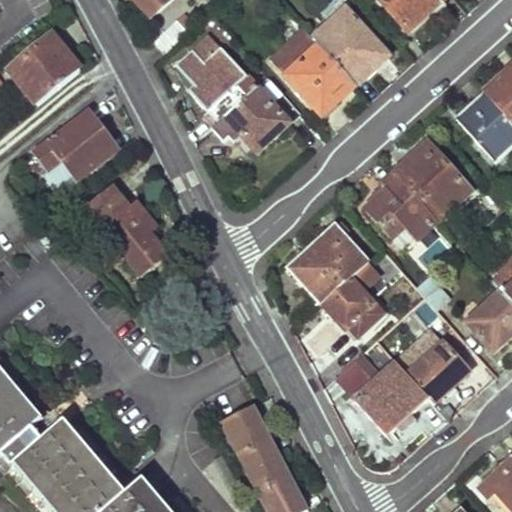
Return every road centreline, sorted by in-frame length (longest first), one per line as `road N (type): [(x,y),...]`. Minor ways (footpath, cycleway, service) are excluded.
road 1 (residential): [(511,9),(248,245),(223,256)]
road 2 (tertiary): [(223,256),(358,511)]
road 3 (tertiary): [(91,0),(223,256)]
road 4 (residential): [(378,511),(511,398)]
